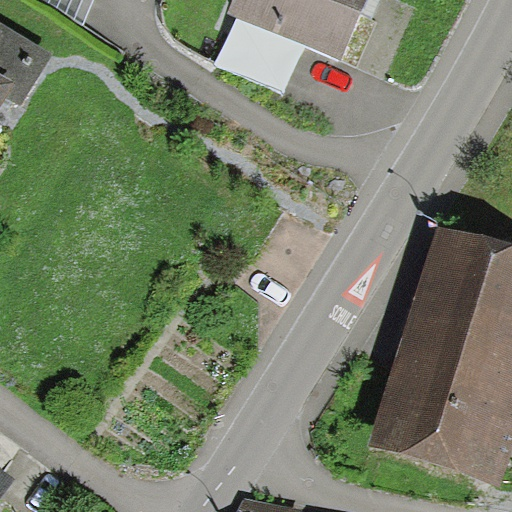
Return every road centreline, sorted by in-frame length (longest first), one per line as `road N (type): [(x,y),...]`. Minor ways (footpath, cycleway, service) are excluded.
road 1 (residential): [(490,0),(392,196),(200,511)]
road 2 (residential): [(142,511),(0,409)]
